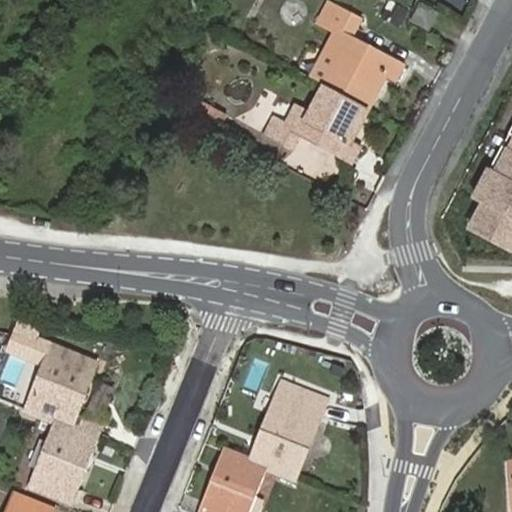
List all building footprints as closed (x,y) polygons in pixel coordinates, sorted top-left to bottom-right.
[(397,25),(404,9),(385,1),(378,17),(397,25)] [(430,32),(440,14),(420,4),(411,22),(430,32)] [(323,24),(336,31),(312,78),(325,85),(361,105),(367,94),(372,98),(385,75),(395,80),(402,65),(351,36),(358,22),(331,8),(323,24)] [(361,105),(325,85),(310,114),(296,106),(287,124),(275,118),(267,135),(293,149),(301,134),(352,161),(359,147),(349,142),(361,118),(356,115),(361,105)] [(511,141),(508,150),(504,148),(492,172),(486,169),(470,200),(480,205),(467,229),(511,252),(511,141)] [(20,323),(16,334),(35,341),(40,331),(20,323)] [(72,428),(98,363),(53,345),(27,409),(58,422),(72,428)] [(295,479),(327,399),(283,382),(252,461),(266,467),(295,479)] [(98,438),(103,427),(85,419),(80,431),(97,438),(98,438)] [(97,438),(80,431),(72,428),(58,422),(31,486),(71,503),(97,438)] [(248,511),(266,467),(252,461),(226,451),(201,511),(248,511)] [(55,511),(56,510),(15,494),(7,511),(55,511)]
